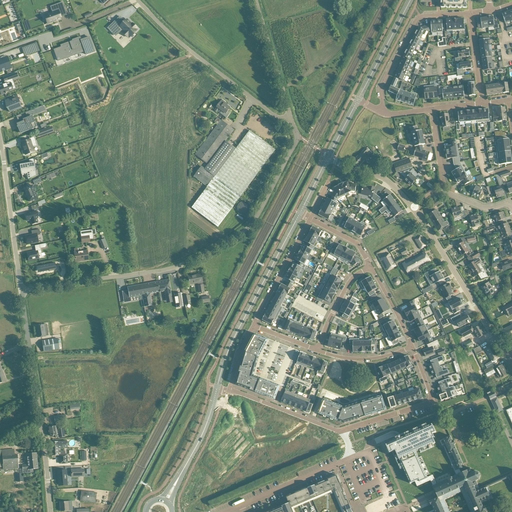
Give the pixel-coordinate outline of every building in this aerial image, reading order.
[(59,12),(65,10),(62,2),(55,5),(50,6),(51,10),(52,12),(44,15),(47,22),(47,23),(47,24),(54,21),(57,20),(56,19),(57,18),(57,19),(61,17),(59,12)] [(511,22),(508,12),(502,14),(505,24),(511,22)] [(486,17),(488,28),(494,27),(495,29),(498,28),(497,21),(494,21),(493,16),(491,17),(491,16),(486,17)] [(488,28),(486,17),(480,18),(481,21),(477,22),(478,27),(482,27),(482,29),(488,28)] [(131,24),(127,20),(120,26),(115,21),(107,28),(112,33),(115,29),(118,31),(121,28),(129,37),(136,30),(135,29),(136,28),(132,24),(131,24)] [(431,30),(431,33),(437,33),(436,21),(431,21),(431,24),(426,26),(428,31),(431,30)] [(436,21),(437,33),(437,32),(443,31),(442,29),(444,29),(444,24),(442,24),(442,21),(436,21)] [(413,37),(421,41),(420,40),(423,34),(424,35),(426,31),(419,27),(413,37)] [(480,46),(488,45),(490,45),(489,35),(484,36),(484,39),(479,40),(480,46)] [(61,47),(54,50),(55,50),(58,56),(56,57),(58,61),(60,60),(59,58),(64,56),(65,58),(70,56),(70,55),(76,53),(77,54),(84,51),(86,55),(94,52),(89,37),(81,40),(80,37),(72,40),(72,42),(70,42),(60,45),(61,47)] [(419,45),(421,41),(413,37),(408,46),(415,50),(418,44),(419,45)] [(36,42),(21,48),(24,56),(40,51),(36,42)] [(403,56),(409,60),(415,50),(408,46),(403,56)] [(470,56),(469,50),(465,51),(465,50),(461,50),(462,51),(457,52),(458,58),(455,58),(455,61),(462,60),(461,57),(470,56)] [(400,63),(410,67),(412,62),(402,58),(400,63)] [(463,69),(471,68),(471,67),(472,67),(472,63),(471,63),(470,62),(467,62),(463,62),(463,63),(458,64),(459,70),(457,70),(457,73),(463,72),(463,69)] [(400,63),(398,67),(409,72),(408,71),(410,67),(400,63)] [(409,72),(398,67),(396,72),(407,76),(409,72)] [(394,77),(404,81),(406,76),(407,77),(407,76),(396,72),(394,77)] [(6,92),(12,90),(9,80),(18,77),(16,73),(3,77),(5,84),(0,85),(0,91),(1,95),(6,93),(6,92)] [(388,91),(397,95),(399,89),(395,87),(398,79),(394,78),(388,91)] [(474,81),(468,82),(468,89),(467,89),(468,92),(469,92),(469,96),(475,95),(474,84),(474,81)] [(402,102),(405,91),(400,90),(399,89),(397,95),(396,100),(402,102)] [(405,91),(402,102),(407,104),(411,92),(411,93),(405,91)] [(411,92),(407,104),(413,105),(414,102),(416,103),(417,99),(419,99),(418,94),(417,94),(411,92)] [(5,102),(9,112),(20,108),(16,97),(11,99),(10,98),(10,97),(7,99),(8,101),(5,102)] [(218,108),(215,111),(217,112),(219,109),(223,112),(222,113),(226,116),(228,114),(227,113),(230,108),(225,103),(222,100),(217,107),(218,108)] [(43,105),(25,112),(25,113),(27,112),(28,116),(32,114),(33,115),(36,113),(36,114),(41,112),(45,110),(43,106),(43,105)] [(498,114),(493,115),(494,122),(506,120),(506,116),(506,112),(505,112),(504,108),(497,109),(498,114)] [(448,114),(441,115),(440,115),(441,120),(442,120),(443,127),(455,125),(454,119),(449,120),(448,114)] [(23,121),(16,124),(19,129),(18,129),(20,134),(33,129),(35,128),(36,127),(36,126),(35,126),(34,123),(35,122),(32,115),(22,119),(23,121)] [(208,164),(226,141),(234,130),(221,120),(195,154),(208,164)] [(36,131),(38,138),(54,132),(52,125),(36,131)] [(422,145),(425,144),(424,139),(424,138),(423,138),(423,136),(422,131),(422,130),(417,131),(416,127),(417,127),(417,126),(411,128),(412,132),(412,133),(415,146),(415,147),(416,146),(417,149),(416,148),(414,156),(422,159),(422,161),(427,163),(427,160),(428,161),(430,153),(423,151),(422,145)] [(250,130),(236,149),(215,176),(208,186),(192,208),(218,227),(241,196),(275,150),(250,130)] [(29,140),(21,142),(25,155),(34,152),(32,147),(36,145),(33,138),(29,139),(29,140)] [(445,147),(446,153),(458,151),(456,140),(450,141),(450,146),(445,147)] [(226,141),(208,164),(205,169),(215,176),(236,149),(226,141)] [(366,148),(352,162),(357,168),(364,161),(362,158),(369,151),(366,148)] [(453,164),(460,162),(458,151),(446,153),(447,159),(452,158),(453,164)] [(30,160),(30,163),(19,164),(20,170),(21,170),(21,171),(21,173),(24,173),(30,172),(31,177),(31,178),(36,176),(36,175),(35,171),(35,167),(34,162),(33,158),(29,160),(30,160)] [(409,158),(393,164),(397,173),(399,172),(400,171),(406,169),(411,168),(412,167),(411,164),(409,158)] [(454,178),(465,172),(460,162),(453,164),(456,169),(451,172),(454,178)] [(194,176),(208,186),(215,176),(205,169),(201,166),(194,176)] [(418,174),(411,168),(406,169),(407,170),(410,173),(405,179),(411,185),(417,179),(415,177),(418,174)] [(465,172),(454,178),(457,183),(462,180),(465,185),(473,180),(470,175),(467,176),(465,172)] [(343,183),(341,184),(346,194),(352,191),(355,191),(356,185),(351,184),(349,185),(347,182),(343,184),(343,183)] [(334,192),(332,197),(338,200),(339,197),(340,198),(346,195),(346,194),(341,184),(339,185),(339,186),(335,188),(336,191),(334,192)] [(32,186),(24,189),(29,202),(37,198),(32,186)] [(363,186),(361,194),(372,197),(371,199),(374,201),(378,196),(374,192),(374,189),(374,188),(370,187),(370,188),(363,186)] [(473,194),(472,194),(479,197),(482,190),(486,192),(487,195),(491,194),(488,187),(485,188),(480,186),(479,188),(476,186),(473,194)] [(494,189),(497,198),(504,195),(501,186),(494,189)] [(386,205),(379,211),(382,214),(386,211),(396,203),(390,195),(383,200),(386,205)] [(328,198),(325,204),(334,209),(335,210),(338,204),(336,203),(338,200),(332,197),(331,200),(328,198)] [(441,202),(439,199),(430,204),(432,208),(441,202)] [(396,203),(386,211),(388,214),(392,212),(395,216),(402,211),(396,203)] [(325,204),(322,209),(331,214),(334,209),(325,204)] [(31,206),(32,210),(33,212),(25,214),(27,221),(31,220),(32,224),(38,223),(36,218),(38,218),(36,211),(35,211),(35,209),(38,208),(37,205),(31,206)] [(455,207),(451,209),(454,219),(461,217),(462,221),(467,220),(465,211),(461,212),(460,208),(456,209),(455,207)] [(322,209),(319,215),(328,220),(331,214),(322,209)] [(436,210),(428,215),(433,223),(438,231),(439,230),(440,231),(442,230),(442,228),(447,226),(446,225),(449,224),(447,221),(444,222),(442,218),(438,212),(436,210)] [(468,210),(465,211),(467,220),(470,219),(473,227),(480,225),(478,219),(480,218),(479,216),(478,216),(477,214),(470,216),(468,210)] [(497,221),(506,218),(503,212),(493,216),(494,219),(495,218),(497,221)] [(347,221),(344,227),(350,230),(349,230),(350,230),(355,221),(356,220),(350,217),(351,216),(347,214),(344,220),(347,221)] [(355,221),(350,230),(355,233),(360,224),(355,221)] [(360,224),(355,233),(356,233),(361,236),(367,224),(361,221),(360,224)] [(501,232),(510,229),(508,223),(495,228),(496,231),(500,229),(501,232)] [(313,226),(310,232),(319,236),(319,237),(321,238),(324,232),(313,226)] [(32,235),(25,236),(26,244),(38,242),(37,235),(40,235),(39,229),(31,231),(32,235)] [(93,234),(92,229),(79,231),(80,236),(89,234),(90,239),(93,238),(93,234)] [(499,239),(500,242),(505,240),(506,240),(505,237),(511,235),(510,229),(501,232),(502,235),(500,235),(501,238),(499,239)] [(310,232),(308,236),(316,241),(319,237),(319,236),(310,232)] [(89,234),(80,236),(81,243),(90,242),(90,239),(89,234)] [(308,236),(305,242),(308,243),(313,246),(316,247),(319,242),(316,241),(308,236)] [(421,236),(414,240),(420,250),(427,246),(421,236)] [(104,238),(99,240),(103,249),(108,247),(104,238)] [(505,240),(500,242),(498,243),(499,246),(504,244),(504,247),(506,246),(507,249),(511,247),(511,240),(506,243),(505,240)] [(463,242),(456,246),(462,255),(469,251),(463,242)] [(301,250),(310,255),(312,250),(312,249),(313,246),(308,243),(306,246),(304,245),(301,250)] [(333,249),(330,254),(339,259),(340,257),(345,247),(339,244),(336,250),(333,249)] [(345,247),(340,257),(345,260),(350,250),(345,247)] [(511,247),(507,249),(502,251),(503,256),(501,257),(502,260),(510,258),(509,255),(511,253),(511,247)] [(41,250),(27,253),(28,261),(39,259),(38,254),(41,253),(41,250)] [(301,250),(298,255),(307,260),(310,255),(301,250)] [(350,250),(345,260),(351,263),(351,262),(352,263),(353,265),(359,262),(357,258),(354,256),(356,253),(350,250)] [(81,261),(88,260),(87,251),(74,252),(75,261),(81,260),(81,261)] [(413,259),(402,264),(408,273),(420,266),(430,261),(424,252),(413,259)] [(389,254),(380,259),(387,271),(396,266),(389,254)] [(298,255),(296,260),(298,262),(304,265),(307,260),(298,255)] [(374,260),(379,269),(383,267),(378,258),(374,260)] [(475,261),(468,265),(475,276),(478,274),(481,279),(488,277),(485,272),(481,275),(480,273),(482,272),(478,266),(482,264),(479,259),(475,261)] [(503,270),(511,266),(511,262),(511,260),(501,264),(503,270)] [(291,268),(299,273),(302,268),(304,269),(306,265),(304,265),(298,262),(297,265),(293,263),(291,268)] [(54,263),(36,266),(36,267),(39,266),(40,272),(49,270),(49,271),(56,270),(54,263)] [(291,268),(288,273),(297,278),(299,273),(291,268)] [(435,269),(424,274),(427,280),(431,278),(434,284),(438,281),(444,279),(444,278),(440,271),(437,272),(435,269)] [(332,271),(327,280),(339,286),(342,280),(336,277),(337,274),(332,271)] [(288,273),(285,278),(288,280),(287,283),(292,286),(294,283),(297,278),(288,273)] [(195,275),(188,276),(189,282),(189,284),(197,283),(199,293),(204,292),(201,275),(195,276),(195,275)] [(364,280),(359,283),(363,289),(365,288),(374,283),(373,280),(371,277),(366,279),(366,278),(364,280)] [(126,290),(122,291),(123,300),(124,302),(127,301),(129,300),(129,297),(142,295),(142,296),(141,296),(142,298),(143,299),(144,307),(152,305),(150,293),(159,292),(165,291),(167,297),(165,297),(166,299),(172,298),(168,280),(157,282),(144,284),(140,285),(127,287),(128,291),(126,291),(126,290)] [(327,280),(324,285),(336,291),(339,286),(327,280)] [(500,294),(494,284),(491,286),(489,282),(482,287),(488,297),(490,296),(491,296),(491,295),(492,295),(493,297),(496,296),(496,297),(500,294)] [(281,284),(279,289),(279,290),(279,289),(287,294),(288,294),(292,286),(287,283),(285,286),(281,284)] [(374,283),(365,288),(370,297),(375,293),(374,290),(377,289),(375,285),(374,283)] [(309,284),(304,293),(308,295),(308,294),(312,286),(313,286),(309,284)] [(448,284),(440,288),(447,301),(451,298),(450,296),(453,294),(450,288),(451,288),(449,284),(448,284)] [(324,285),(321,291),(333,297),(336,291),(324,285)] [(279,290),(277,294),(285,298),(287,294),(279,289),(279,290)] [(321,291),(317,299),(322,302),(324,299),(330,302),(333,297),(321,291)] [(277,294),(275,298),(283,302),(285,298),(277,294)] [(275,298),(272,302),(281,307),(281,306),(283,302),(275,298)] [(452,300),(448,302),(454,314),(460,311),(458,307),(463,304),(460,298),(453,302),(452,300)] [(344,304),(343,306),(353,311),(354,312),(357,306),(355,305),(357,302),(351,299),(350,302),(346,300),(344,304)] [(375,299),(369,302),(371,306),(373,305),(376,310),(386,304),(385,303),(386,303),(384,299),(383,300),(383,299),(376,302),(375,299)] [(410,308),(404,311),(407,316),(418,311),(413,301),(407,304),(410,308)] [(272,302),(270,306),(280,312),(283,307),(281,306),(281,307),(272,302)] [(386,304),(376,310),(379,315),(377,316),(378,319),(384,316),(382,313),(389,310),(386,304)] [(270,306),(268,311),(278,316),(280,312),(270,306)] [(342,308),(340,312),(343,314),(342,317),(347,320),(349,317),(350,317),(353,311),(343,306),(342,308)] [(266,315),(274,320),(276,321),(278,316),(268,311),(266,315)] [(418,311),(407,316),(410,322),(415,319),(417,324),(423,321),(418,311)] [(265,314),(262,320),(272,325),(274,320),(266,315),(265,314)] [(460,314),(451,319),(453,323),(456,321),(459,327),(468,322),(468,323),(469,323),(469,322),(470,321),(469,320),(470,320),(468,316),(467,316),(467,315),(462,318),(460,314)] [(289,318),(284,330),(290,332),(290,331),(294,321),(295,320),(289,318)] [(385,320),(380,323),(384,332),(396,326),(393,320),(387,323),(385,320)] [(294,321),(290,331),(294,333),(299,322),(294,321)] [(419,328),(414,330),(417,336),(428,331),(423,321),(417,324),(419,328)] [(299,322),(294,333),(299,335),(302,326),(303,324),(299,322)] [(44,324),(35,326),(37,338),(46,336),(44,324)] [(472,326),(460,332),(463,337),(474,331),(478,338),(485,335),(480,325),(473,329),(472,326)] [(506,339),(511,336),(511,325),(502,330),(506,339)] [(307,328),(303,337),(308,338),(311,329),(312,329),(312,328),(307,326),(306,328),(307,328)] [(396,326),(384,332),(387,338),(389,337),(399,332),(396,326)] [(308,338),(307,339),(313,341),(317,331),(312,329),(311,329),(308,338)] [(428,331),(417,336),(420,342),(425,339),(427,343),(433,340),(428,331)] [(399,332),(389,337),(393,345),(399,342),(398,339),(401,337),(399,332)] [(328,343),(328,346),(328,347),(334,348),(337,335),(331,333),(329,343),(328,343)] [(245,352),(236,384),(256,392),(274,400),(274,399),(275,400),(275,399),(280,386),(280,385),(261,378),(254,375),(259,357),(268,340),(269,339),(268,339),(255,334),(254,334),(245,351),(245,352)] [(337,335),(334,348),(335,348),(335,349),(339,350),(339,349),(340,350),(342,342),(345,343),(347,337),(337,335)] [(42,341),(43,351),(59,349),(57,338),(53,339),(53,340),(42,341)] [(371,340),(365,340),(365,352),(366,352),(372,352),(372,345),(375,345),(375,342),(375,338),(371,339),(371,340)] [(359,339),(349,339),(349,345),(353,345),(353,352),(359,352),(359,340),(359,339)] [(428,348),(423,350),(425,357),(435,353),(433,347),(435,346),(438,345),(437,342),(437,341),(437,340),(427,345),(428,348)] [(471,340),(463,344),(466,348),(473,344),(471,340)] [(492,361),(485,364),(487,368),(497,363),(496,359),(498,358),(491,346),(485,349),(492,361)] [(297,362),(296,364),(302,366),(306,355),(301,353),(297,362)] [(306,355),(302,366),(307,368),(311,357),(306,355)] [(311,357),(307,368),(312,370),(313,368),(316,359),(317,358),(311,356),(311,357)] [(407,356),(402,358),(406,367),(407,370),(413,367),(407,356)] [(431,364),(429,365),(431,370),(440,367),(438,362),(444,360),(442,356),(430,361),(431,364)] [(402,358),(397,361),(401,370),(406,367),(402,358)] [(316,359),(313,368),(318,370),(322,361),(316,359)] [(318,370),(317,373),(323,375),(325,370),(327,366),(328,363),(322,360),(322,361),(318,370)] [(397,361),(392,363),(397,372),(401,370),(397,361)] [(388,365),(391,373),(391,374),(392,374),(397,372),(392,363),(388,365)] [(387,365),(382,367),(387,376),(391,374),(391,373),(388,365),(387,365)] [(493,365),(485,370),(487,373),(493,370),(497,376),(498,375),(499,378),(506,374),(503,368),(504,368),(502,365),(495,369),(493,365)] [(382,366),(377,369),(381,378),(379,379),(380,383),(388,379),(387,376),(382,367),(382,366)] [(440,367),(431,370),(433,376),(435,375),(437,378),(449,373),(447,369),(443,371),(441,366),(440,367)] [(439,386),(437,387),(439,392),(442,391),(441,391),(449,388),(448,383),(452,382),(450,378),(438,382),(439,386)] [(1,387),(3,393),(15,390),(14,386),(12,387),(11,384),(9,384),(8,381),(5,382),(6,385),(1,387)] [(443,394),(439,395),(441,401),(453,397),(451,392),(455,390),(458,389),(457,386),(454,387),(454,386),(449,388),(441,391),(442,391),(443,394)] [(419,389),(414,390),(417,400),(422,398),(419,389)] [(286,390),(281,402),(287,404),(291,392),(286,390)] [(414,390),(409,392),(412,401),(417,400),(414,390)] [(291,392),(287,404),(292,406),(297,394),(291,392)] [(409,392),(404,393),(407,403),(412,401),(409,392)] [(404,393),(399,395),(402,404),(407,403),(404,393)] [(297,394),(292,406),(298,409),(303,397),(297,394)] [(399,395),(394,397),(397,406),(402,404),(399,395)] [(318,412),(318,413),(319,413),(319,414),(338,421),(344,423),(366,416),(385,410),(386,410),(386,409),(382,396),(381,396),(361,402),(345,407),(344,407),(343,407),(324,399),(324,400),(323,399),(323,400),(318,412)] [(393,396),(388,398),(391,408),(397,406),(394,397),(393,396)] [(497,398),(496,396),(490,399),(491,401),(497,413),(496,413),(497,413),(503,410),(497,398)] [(303,397),(298,409),(304,411),(309,399),(303,397)] [(309,399),(304,411),(310,413),(314,401),(309,399)] [(416,451),(419,450),(420,453),(434,447),(433,444),(435,443),(433,437),(434,437),(433,433),(436,432),(432,424),(427,426),(426,423),(395,437),(396,440),(386,445),(389,453),(392,451),(400,469),(403,468),(410,483),(415,481),(415,480),(420,477),(421,479),(427,477),(426,476),(429,474),(421,456),(418,458),(416,451)] [(48,427),(48,431),(49,436),(55,435),(56,438),(59,437),(59,438),(64,437),(63,428),(58,429),(58,430),(56,430),(56,426),(48,427)] [(480,475),(480,474),(480,473),(479,473),(479,472),(478,472),(475,471),(475,470),(475,471),(472,472),(471,469),(471,468),(470,469),(470,468),(470,469),(467,470),(466,470),(466,471),(461,473),(459,469),(462,468),(461,464),(462,463),(454,444),(455,444),(454,441),(452,441),(450,436),(443,439),(439,441),(442,446),(443,446),(456,475),(452,477),(449,473),(435,479),(433,474),(427,477),(421,479),(420,477),(415,480),(415,481),(417,485),(431,479),(433,485),(432,485),(433,486),(434,490),(435,492),(434,492),(434,493),(435,495),(436,496),(437,495),(438,497),(437,497),(437,498),(429,501),(429,502),(428,502),(427,502),(429,506),(429,505),(431,505),(432,505),(434,511),(486,511),(487,510),(485,506),(483,507),(482,503),(493,498),(487,487),(508,477),(509,480),(511,478),(511,479),(511,473),(485,485),(484,485),(484,486),(482,487),(481,486),(481,487),(479,488),(477,484),(478,484),(478,483),(477,484),(476,481),(478,479),(479,480),(479,479),(480,476),(481,476),(481,475),(480,475)] [(60,463),(67,463),(67,454),(64,454),(64,450),(61,450),(61,447),(66,447),(66,441),(51,442),(52,456),(59,455),(60,463)] [(3,469),(18,468),(17,454),(14,455),(14,449),(2,451),(3,469)] [(27,458),(28,465),(22,465),(23,473),(29,473),(28,470),(38,469),(36,453),(23,454),(24,459),(27,458)] [(66,470),(57,471),(59,486),(67,485),(66,470)] [(22,473),(15,474),(17,487),(24,486),(22,473)] [(289,503),(267,511),(352,511),(337,475),(286,497),(289,503)] [(81,491),(80,501),(95,502),(97,493),(81,491)] [(68,501),(60,502),(60,511),(72,510),(72,506),(68,507),(68,501)]
